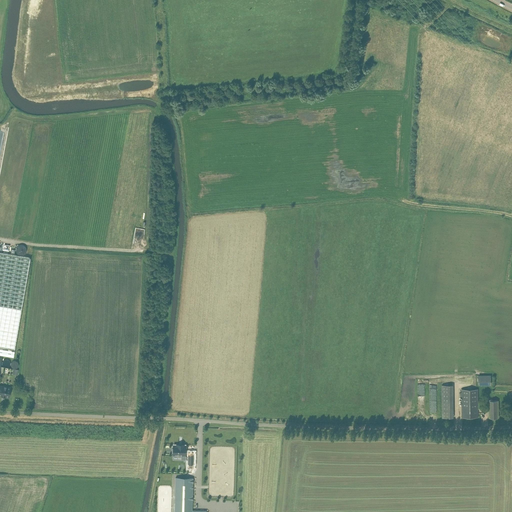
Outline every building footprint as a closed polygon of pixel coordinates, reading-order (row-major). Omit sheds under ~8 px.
[(0,252),(0,354),(13,356),(30,258),(0,252)] [(490,375),(478,375),(478,383),(490,383),(490,375)] [(9,397),(11,387),(0,385),(0,395),(1,395),(1,396),(5,397),(5,396),(9,397)] [(442,418),(453,418),(453,385),(442,385),(442,418)] [(462,417),(478,417),(478,389),(462,389),(462,417)] [(498,401),(489,401),(489,417),(498,417),(498,401)] [(172,448),(172,453),(173,453),(173,455),(185,455),(185,460),(188,460),(188,454),(189,452),(186,452),(186,446),(186,445),(185,445),(185,446),(182,446),(182,445),(179,445),(174,445),(174,448),(172,448)] [(206,511),(192,510),(193,478),(176,477),(174,511),(206,511)]
